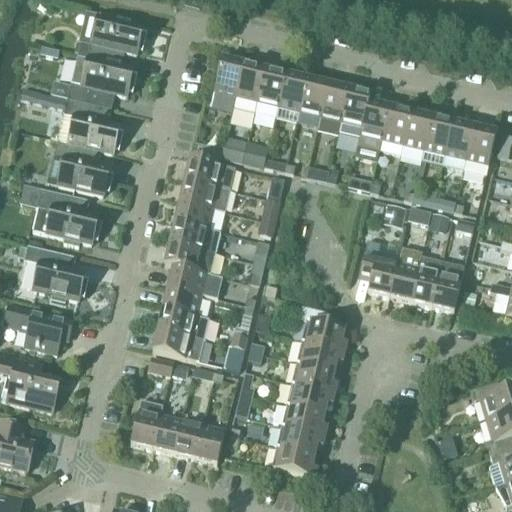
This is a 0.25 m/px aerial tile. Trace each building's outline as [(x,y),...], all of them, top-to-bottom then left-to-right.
[(80,46),(77,61),(114,70),(117,56),(135,61),(142,32),(98,22),(91,49),(80,46)] [(77,61),(71,88),(67,105),(104,113),(107,98),(126,103),(132,74),(114,70),(77,61)] [(221,64),(211,107),(233,112),(243,70),(221,64)] [(243,70),(233,112),(254,117),(264,75),(243,70)] [(264,75),(254,117),(275,122),(285,79),(264,75)] [(285,79),(275,122),(297,127),(306,84),(285,79)] [(306,84),(297,127),(317,132),(327,89),(306,84)] [(327,89),(317,132),(338,137),(348,94),(327,89)] [(368,108),(369,108),(371,100),(348,94),(338,137),(359,142),(360,142),(368,108)] [(57,147),(94,156),(112,160),(119,132),(100,127),(104,113),(67,105),(57,147)] [(360,142),(359,142),(357,150),(379,155),(389,113),(369,108),(368,108),(360,142)] [(400,160),(410,118),(389,113),(379,155),(400,160)] [(410,118),(400,160),(421,165),(431,123),(410,118)] [(431,123),(421,165),(442,170),(452,128),(431,123)] [(452,128),(442,170),(464,175),(474,133),(452,128)] [(485,180),(495,138),(474,133),(464,175),(485,180)] [(223,155),(221,163),(242,168),(244,160),(243,159),(246,147),(227,143),(224,155),(223,155)] [(47,189),(58,191),(102,202),(109,174),(91,169),(94,156),(57,147),(47,189)] [(244,160),(242,168),(263,173),(265,164),(268,153),(247,148),(244,160)] [(201,149),(199,158),(221,163),(223,155),(201,149)] [(234,174),(189,163),(184,186),(229,197),(234,174)] [(265,164),(263,173),(285,178),(287,170),(265,164)] [(287,170),(285,178),(293,180),(295,171),(287,170)] [(326,188),(328,179),(320,177),(318,186),(326,188)] [(328,179),(326,188),(335,190),(337,181),(328,179)] [(273,183),(268,205),(279,207),(284,186),(273,183)] [(229,197),(184,186),(179,207),(213,215),(213,216),(224,218),(229,197)] [(363,188),(361,196),(369,198),(371,189),(363,188)] [(377,200),(379,191),(371,189),(369,198),(377,200)] [(41,194),(32,237),(46,240),(91,250),(97,222),(78,218),(82,204),(41,194)] [(404,198),(402,206),(411,208),(413,200),(404,198)] [(419,210),(421,202),(413,200),(411,208),(419,210)] [(208,235),(213,216),(213,215),(179,207),(174,228),(208,236),(208,235)] [(448,207),(446,216),(454,218),(456,209),(448,207)] [(463,220),(465,211),(456,209),(454,218),(463,220)] [(388,211),(384,225),(401,229),(404,215),(388,211)] [(277,216),(265,214),(262,226),(274,229),(277,216)] [(427,230),(430,219),(410,214),(407,226),(427,230)] [(427,230),(427,233),(444,237),(447,223),(430,219),(427,230)] [(458,225),(455,235),(472,238),(474,229),(458,225)] [(259,240),(271,243),(274,229),(262,226),(259,240)] [(169,249),(215,260),(220,238),(208,235),(208,236),(174,228),(169,249)] [(366,246),(359,278),(371,281),(367,298),(388,303),(397,268),(376,263),(380,249),(366,246)] [(501,247),(499,256),(509,258),(511,249),(501,247)] [(257,248),(252,269),(264,272),(269,250),(257,248)] [(215,260),(169,249),(164,271),(172,272),(172,271),(198,278),(198,277),(207,279),(210,280),(215,260)] [(77,307),(84,279),(65,275),(68,261),(27,251),(24,266),(39,269),(32,297),(52,301),(50,306),(64,309),(65,304),(77,307)] [(420,263),(418,273),(417,273),(409,308),(431,313),(441,268),(420,263)] [(453,318),(455,308),(464,272),(442,267),(441,268),(431,313),(453,318)] [(397,268),(388,303),(409,308),(417,273),(397,268)] [(264,272),(252,269),(247,290),(259,292),(264,272)] [(167,294),(201,302),(207,279),(198,277),(198,278),(172,271),(172,272),(167,294)] [(491,289),(489,298),(499,300),(501,292),(491,289)] [(274,305),(275,305),(277,294),(265,291),(262,303),(274,305)] [(505,320),(511,321),(511,298),(510,298),(511,294),(501,292),(499,300),(509,303),(505,320)] [(201,302),(167,294),(162,315),(196,323),(196,322),(201,302)] [(461,309),(470,311),(473,298),(464,295),(461,309)] [(255,305),(247,303),(245,312),(254,314),(255,305)] [(27,337),(23,353),(57,361),(60,346),(68,348),(73,325),(8,310),(3,332),(27,337)] [(243,320),(252,322),(254,314),(245,312),(243,320)] [(326,318),(301,312),(298,326),(306,327),(301,348),(344,358),(347,348),(341,347),(344,335),(324,330),(326,318)] [(200,346),(204,347),(204,346),(201,345),(204,340),(206,331),(206,325),(206,324),(196,322),(196,323),(162,315),(157,335),(200,346)] [(258,320),(254,336),(266,339),(270,323),(258,320)] [(152,357),(186,365),(196,367),(196,366),(199,361),(201,352),(200,346),(157,335),(152,357)] [(236,335),(234,350),(246,351),(247,337),(236,335)] [(296,369),(334,378),(336,367),(342,368),(344,358),(301,348),(296,369)] [(251,350),(249,358),(258,360),(260,352),(251,350)] [(249,358),(247,367),(256,369),(258,360),(249,358)] [(0,383),(6,385),(0,407),(51,419),(58,391),(38,386),(41,371),(0,361),(0,383)] [(150,363),(147,377),(167,382),(170,368),(150,363)] [(167,382),(181,385),(184,371),(170,368),(167,382)] [(291,389),(334,400),(337,390),(331,389),(334,378),(296,369),(291,389)] [(497,387),(470,395),(474,407),(478,405),(485,426),(511,417),(511,393),(500,397),(497,387)] [(286,411),(324,420),(326,409),(332,410),(334,400),(291,389),(286,411)] [(250,395),(242,393),(240,400),(248,402),(250,395)] [(238,410),(246,412),(248,402),(240,400),(238,410)] [(140,407),(130,450),(153,456),(161,421),(160,421),(162,413),(140,407)] [(281,431),(324,441),(327,432),(321,431),(324,420),(286,411),(281,431)] [(511,417),(485,426),(491,446),(486,447),(490,460),(511,452),(511,417)] [(161,421),(153,456),(172,460),(181,426),(161,421)] [(181,426),(172,460),(194,465),(202,431),(181,426)] [(0,471),(27,478),(34,449),(21,445),(24,433),(0,427),(0,471)] [(216,470),(218,463),(224,436),(202,431),(194,465),(216,470)] [(276,453),(314,462),(316,451),(322,452),(324,441),(281,431),(276,453)] [(240,436),(231,434),(229,442),(238,444),(240,436)] [(227,451),(236,453),(238,444),(229,442),(227,451)] [(495,492),(504,489),(511,486),(511,452),(490,460),(493,470),(489,472),(495,492)] [(271,475),(314,485),(316,474),(311,473),(314,462),(276,453),(271,475)] [(511,511),(511,486),(504,489),(495,492),(495,493),(505,511),(511,511)]
